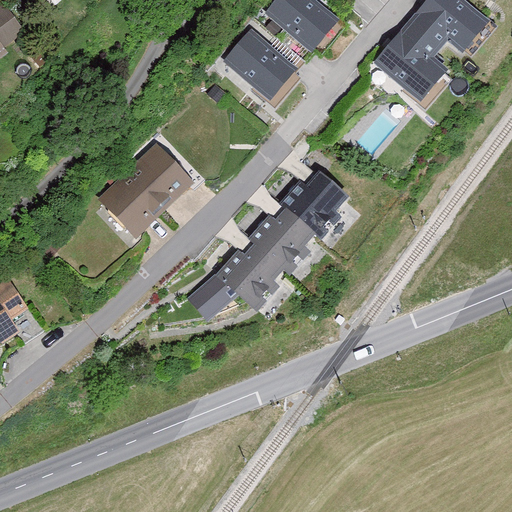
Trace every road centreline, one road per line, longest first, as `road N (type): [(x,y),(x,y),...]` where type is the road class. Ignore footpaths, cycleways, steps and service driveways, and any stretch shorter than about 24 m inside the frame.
road 1 (residential): [(0,406),(226,206),(406,0)]
road 2 (secondary): [(511,290),(0,495)]
road 3 (residential): [(177,0),(124,108),(69,172),(0,231)]
